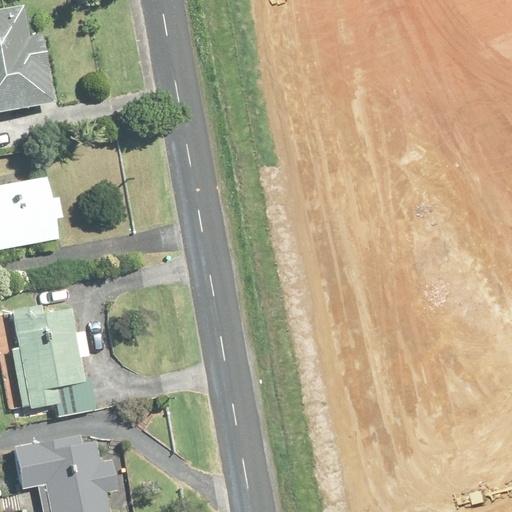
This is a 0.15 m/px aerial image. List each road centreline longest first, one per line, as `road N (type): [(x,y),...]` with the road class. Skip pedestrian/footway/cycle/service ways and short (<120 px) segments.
road 1 (track): [(330,0),(407,443),(511,427)]
road 2 (residential): [(250,511),(158,0)]
